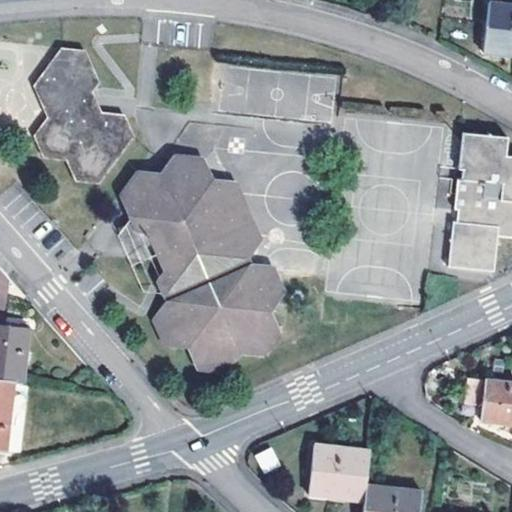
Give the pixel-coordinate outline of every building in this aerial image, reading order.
[(511,5),(487,3),(482,56),(511,58),(511,5)] [(98,83),(84,51),(58,48),(33,86),(46,117),(33,136),(42,157),(65,160),(76,181),(100,183),(132,138),(123,116),(102,113),(92,92),(98,83)] [(216,115),(335,120),(337,72),(218,67),(216,115)] [(456,223),(452,223),(447,265),(492,270),(495,235),(511,236),(511,156),(504,156),(506,139),(462,135),(458,169),(462,170),(461,180),(457,180),(453,210),(458,210),(456,223)] [(241,257),(255,240),(245,219),(222,216),(199,163),(176,161),(135,216),(140,230),(151,230),(169,271),(162,280),(172,302),(159,320),(167,341),(189,343),(196,364),(224,367),(237,349),(259,351),(274,332),(264,311),(278,291),(269,271),(244,268),(241,257)] [(0,326),(0,380),(12,382),(22,384),(28,329),(0,326)] [(0,451),(4,452),(12,382),(0,380),(0,451)] [(511,425),(511,383),(484,381),(480,422),(511,425)] [(367,484),(371,450),(314,444),(309,496),(365,502),(367,484)] [(254,456),(263,473),(281,464),(272,447),(254,456)] [(418,511),(421,490),(367,484),(365,502),(364,511),(418,511)]
